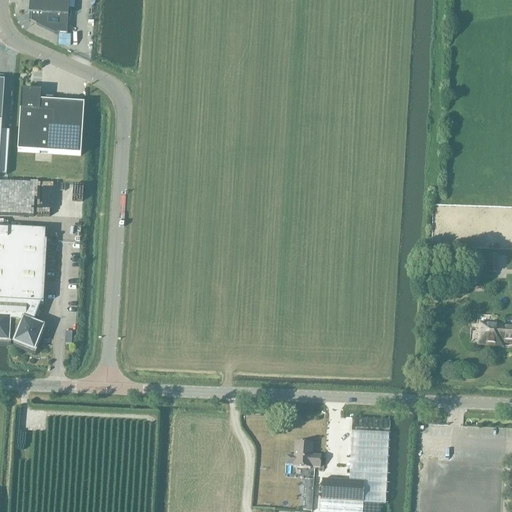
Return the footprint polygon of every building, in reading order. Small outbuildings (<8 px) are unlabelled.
[(29,0),(28,14),(31,15),(31,23),(55,34),(67,35),(69,0),(29,0)] [(0,173),(6,174),(9,132),(1,132),(5,82),(0,82),(0,173)] [(17,152),(81,156),(84,105),(40,102),(41,92),(21,91),(20,111),(17,152)] [(15,191),(16,180),(7,180),(7,191),(15,191)] [(511,208),(468,208),(468,243),(511,243),(511,208)] [(0,343),(8,344),(8,341),(12,341),(15,342),(14,345),(34,353),(44,328),(34,324),(36,318),(39,319),(41,313),(39,312),(41,305),(43,305),(47,242),(45,242),(45,232),(0,229),(0,343)] [(479,345),(501,347),(501,343),(511,343),(511,328),(503,328),(503,326),(481,324),(479,345)] [(449,437),(449,425),(421,423),(420,448),(423,448),(423,444),(443,444),(443,437),(449,437)] [(345,445),(345,461),(382,459),(382,444),(345,445)] [(312,446),(296,445),(295,458),(286,457),(286,466),(293,467),(293,469),(312,470),(312,469),(320,469),(320,458),(311,458),(312,446)] [(375,480),(374,463),(366,463),(366,474),(369,473),(370,480),(375,480)] [(499,510),(501,473),(492,473),(491,510),(499,510)] [(322,481),(321,501),(363,504),(364,483),(322,481)] [(363,504),(321,501),(320,511),(381,511),(382,505),(363,504)] [(305,502),(304,511),(312,511),(312,502),(305,502)]
